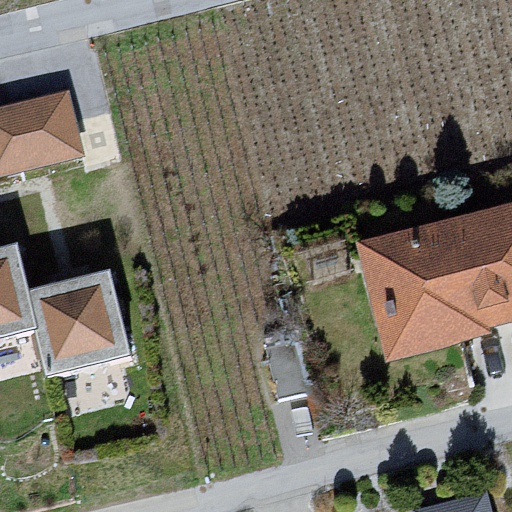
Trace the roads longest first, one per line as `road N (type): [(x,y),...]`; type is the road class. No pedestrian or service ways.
road 1 (residential): [(179,511),(511,425)]
road 2 (residential): [(0,40),(164,0)]
